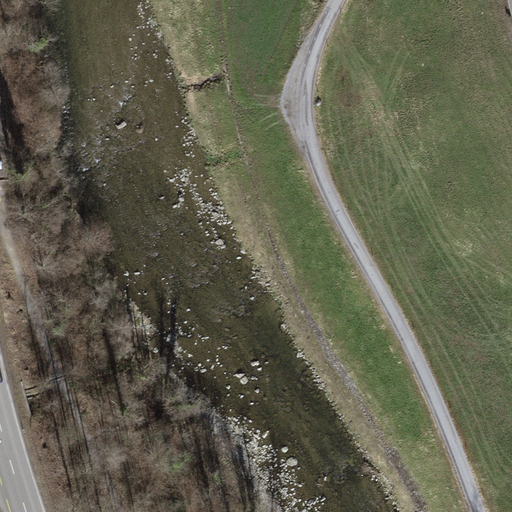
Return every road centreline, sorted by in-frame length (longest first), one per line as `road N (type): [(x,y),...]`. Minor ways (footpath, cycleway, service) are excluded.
road 1 (track): [(339,0),(305,75),(315,163),(414,353),(476,511)]
road 2 (track): [(121,511),(42,351),(13,252),(0,133)]
